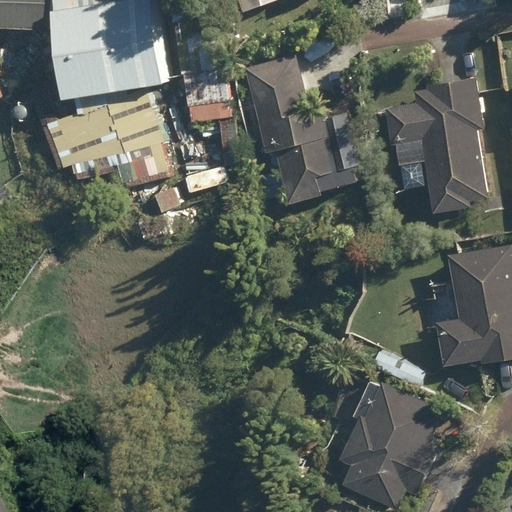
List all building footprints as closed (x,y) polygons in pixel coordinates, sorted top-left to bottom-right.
[(0,0),(0,20),(53,23),(54,0),(0,0)] [(65,0),(63,0),(76,89),(175,74),(163,0),(65,0)] [(192,0),(179,2),(195,114),(236,108),(220,0),(192,0)] [(247,0),(252,13),(290,0),(247,0)] [(290,152),(306,204),(321,200),(321,202),(341,195),(338,180),(358,174),(338,107),(321,112),(305,56),(255,70),(280,155),(290,152)] [(75,162),(82,181),(123,166),(131,187),(176,171),(166,142),(169,141),(150,87),(63,118),(49,78),(32,84),(62,167),(75,162)] [(435,139),(447,214),(484,208),(483,202),(500,199),(488,131),(495,130),(486,79),(438,87),(439,90),(426,92),(428,104),(398,109),(403,145),(435,139)] [(189,175),(194,191),(227,182),(223,166),(189,175)] [(419,181),(425,186),(434,183),(435,175),(428,169),(420,172),(419,181)] [(187,202),(179,184),(158,193),(166,211),(187,202)] [(451,324),(457,366),(493,361),(493,364),(511,360),(511,247),(464,255),(474,320),(451,324)] [(354,348),(358,354),(373,344),(366,335),(354,344),(354,348)] [(383,366),(427,388),(434,374),(389,352),(383,366)] [(349,364),(352,374),(360,370),(358,361),(349,364)] [(353,486),(406,511),(416,491),(426,496),(446,452),(438,447),(454,412),(393,383),(376,419),(372,417),(352,461),(362,466),(353,486)] [(347,396),(352,403),(360,403),(364,395),(360,388),(351,389),(347,396)] [(344,418),(352,422),(359,418),(359,409),(351,405),(344,409),(344,418)]
